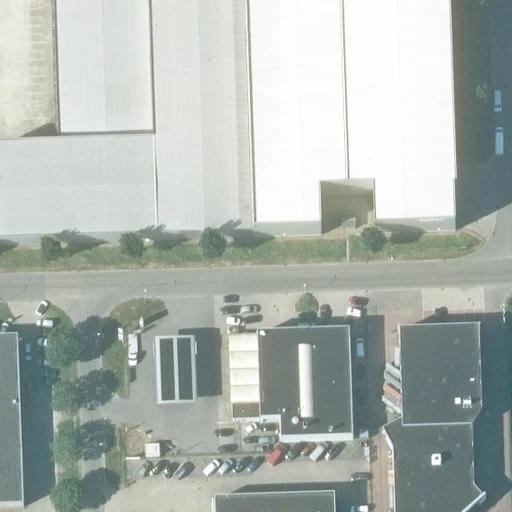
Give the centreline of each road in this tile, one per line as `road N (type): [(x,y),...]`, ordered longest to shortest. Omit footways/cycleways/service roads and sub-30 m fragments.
road 1 (unclassified): [(86,290),(511,272)]
road 2 (unclassified): [(511,239),(502,0)]
road 3 (unclassified): [(93,511),(86,290)]
